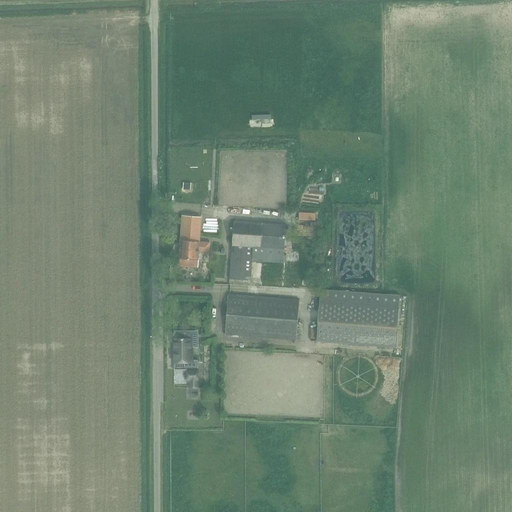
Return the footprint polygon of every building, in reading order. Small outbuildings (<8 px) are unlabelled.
[(198,259),(199,252),(210,253),(210,242),(199,242),(201,217),(182,216),(180,258),(198,259)] [(230,280),(252,281),(253,262),(283,265),(287,225),(234,221),(230,280)] [(317,342),(396,348),(400,296),(321,289),(317,342)] [(228,294),(224,334),(296,341),(300,301),(228,294)] [(174,350),(173,350),(173,356),(174,356),(174,370),(187,370),(187,381),(190,381),(190,388),(196,388),(198,388),(199,380),(198,380),(198,369),(197,369),(197,360),(190,360),(190,338),(184,338),(174,338),(174,350)]
